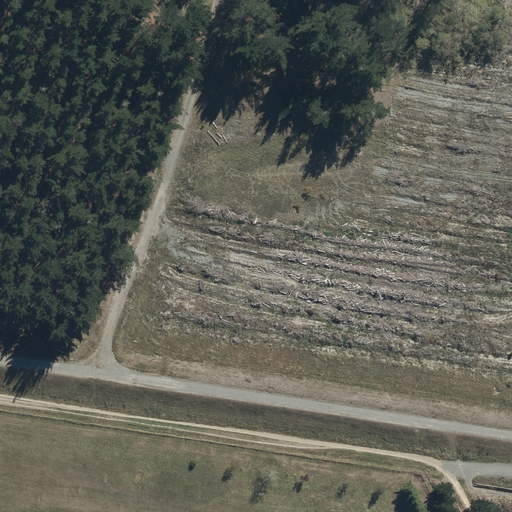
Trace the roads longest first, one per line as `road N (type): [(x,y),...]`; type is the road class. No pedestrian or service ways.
road 1 (track): [(0,403),(511,474)]
road 2 (track): [(97,368),(511,434)]
road 3 (track): [(97,368),(220,0)]
